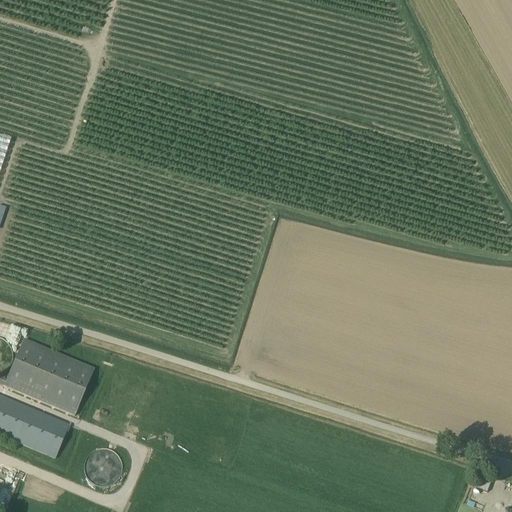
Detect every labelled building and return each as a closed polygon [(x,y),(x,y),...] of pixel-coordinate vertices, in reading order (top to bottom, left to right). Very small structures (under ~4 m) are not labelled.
[(97,54),(90,51),(85,63),(92,66),(97,54)] [(94,370),(24,341),(7,380),(0,377),(0,385),(75,417),(94,370)] [(69,426),(0,397),(0,436),(55,460),(69,426)] [(101,414),(98,423),(113,428),(116,420),(101,414)] [(84,483),(116,488),(121,456),(89,451),(84,483)] [(141,486),(137,485),(132,495),(146,501),(157,475),(147,471),(141,486)]
